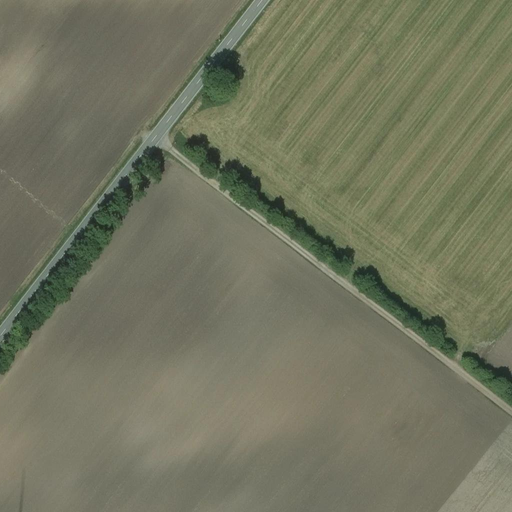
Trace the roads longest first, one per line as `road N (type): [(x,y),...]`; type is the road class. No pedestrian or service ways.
road 1 (track): [(154,138),(511,411)]
road 2 (secondary): [(0,336),(262,0)]
